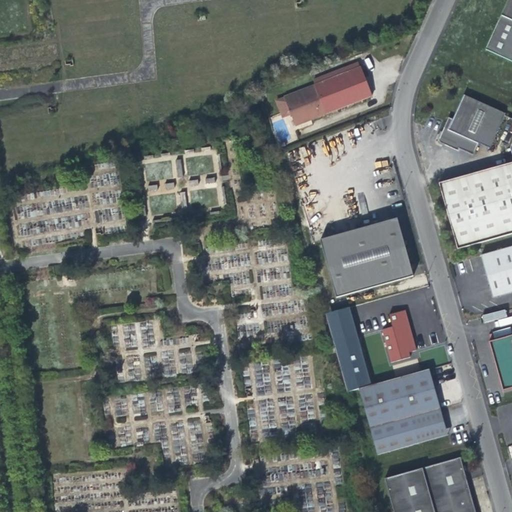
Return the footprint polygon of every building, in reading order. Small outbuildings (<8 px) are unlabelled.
[(511,0),(507,0),(484,49),(511,61),(511,0)] [(375,97),(364,69),(287,98),(298,126),(375,97)] [(475,141),(487,147),(503,111),(461,93),(450,117),(446,116),(437,137),(439,142),(454,149),(455,147),(470,153),(475,141)] [(511,233),(511,161),(439,182),(458,249),(511,233)] [(338,297),(415,276),(399,218),(322,240),(338,297)] [(511,292),(511,247),(481,256),(493,298),(511,292)] [(482,313),(483,322),(508,318),(507,309),(482,313)] [(384,329),(393,362),(412,356),(411,351),(417,350),(406,310),(390,315),(393,327),(384,329)] [(511,335),(488,342),(502,391),(511,388),(511,335)] [(379,455),(447,436),(429,369),(360,389),(379,455)] [(395,511),(477,511),(462,459),(386,480),(395,511)]
